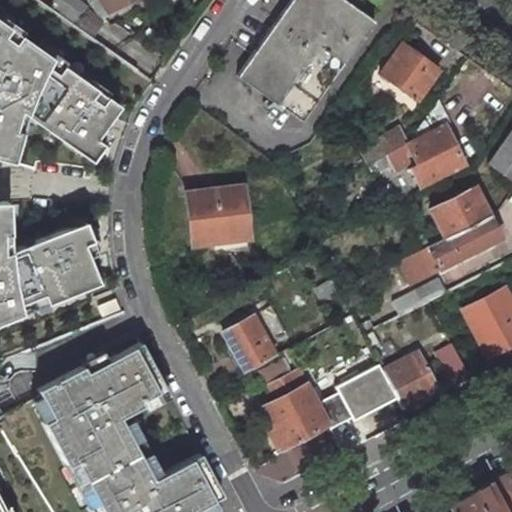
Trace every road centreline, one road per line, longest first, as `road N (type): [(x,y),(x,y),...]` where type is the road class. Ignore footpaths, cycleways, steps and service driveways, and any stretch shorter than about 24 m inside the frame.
road 1 (unclassified): [(262,511),(149,304),(132,217),(152,115),(232,0)]
road 2 (tertiary): [(511,416),(336,511)]
